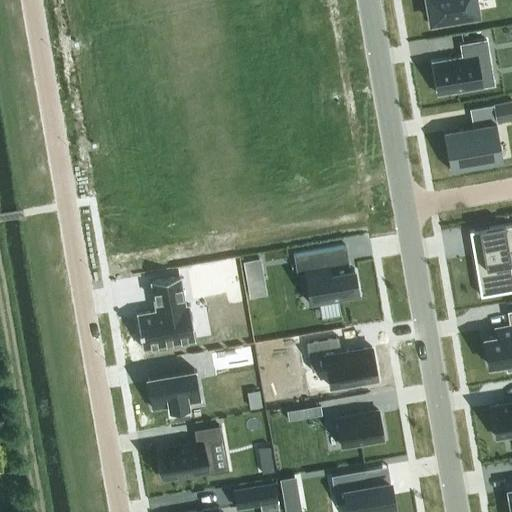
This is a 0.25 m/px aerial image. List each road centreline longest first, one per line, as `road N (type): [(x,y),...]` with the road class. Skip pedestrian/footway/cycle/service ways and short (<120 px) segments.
road 1 (residential): [(122,511),(33,0)]
road 2 (residential): [(371,0),(460,511)]
road 3 (track): [(0,295),(38,511)]
